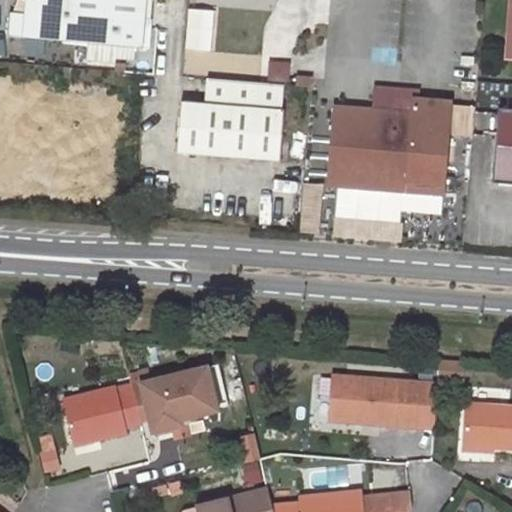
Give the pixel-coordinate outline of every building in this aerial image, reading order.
[(13,35),(76,40),(76,16),(145,19),(146,0),(29,0),(28,12),(16,13),(13,35)] [(184,9),(183,51),(210,52),(211,9),(184,9)] [(76,16),(76,40),(91,41),(111,42),(121,43),(143,45),(145,19),(76,16)] [(143,45),(121,43),(121,53),(142,52),(143,45)] [(511,80),(511,64),(498,64),(498,81),(511,80)] [(285,76),(283,85),(286,85),(315,88),(315,79),(285,76)] [(284,110),(286,85),(283,85),(211,77),(209,102),(284,110)] [(511,92),(503,91),(499,167),(511,167),(511,92)] [(209,102),(185,100),(182,151),(282,160),(284,110),(209,102)] [(388,113),(338,110),(334,184),(449,193),(456,105),(389,100),(388,113)] [(469,354),(443,352),(442,372),(468,374),(469,354)] [(145,383),(137,387),(145,420),(153,416),(157,427),(185,419),(184,411),(218,405),(209,356),(142,373),(145,383)] [(336,408),(440,420),(442,379),(339,369),(336,408)] [(101,431),(102,435),(132,428),(130,423),(145,420),(137,387),(122,393),(121,384),(69,398),(77,437),(101,431)] [(511,437),(511,400),(470,397),(468,435),(511,437)] [(265,454),(259,430),(245,433),(251,457),(265,454)] [(101,431),(77,437),(78,441),(102,435),(101,431)] [(52,448),(35,454),(42,475),(59,469),(52,448)] [(278,511),(276,500),(272,483),(187,506),(184,511),(278,511)] [(298,498),(276,500),(278,511),(363,511),(362,492),(362,485),(296,491),(298,498)] [(417,486),(362,492),(363,511),(409,511),(418,499),(417,486)]
